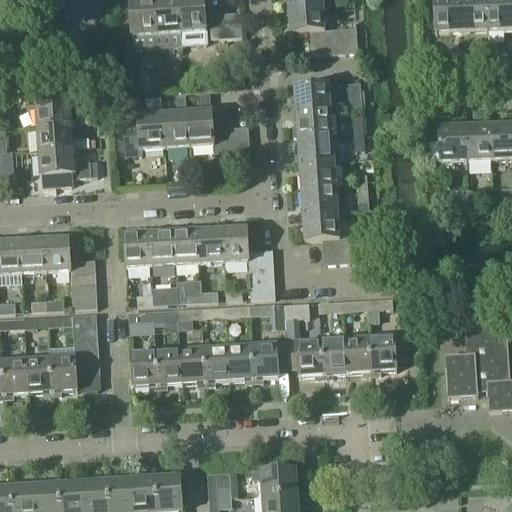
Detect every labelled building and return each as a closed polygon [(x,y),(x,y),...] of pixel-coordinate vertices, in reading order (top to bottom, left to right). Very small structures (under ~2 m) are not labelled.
[(156,51),(153,4),(152,0),(143,0),(143,5),(128,6),(131,52),(156,51)] [(181,49),(180,38),(178,2),(177,0),(167,0),(167,3),(153,4),(156,51),(181,49)] [(191,0),(192,1),(178,2),(180,38),(205,37),(204,20),(203,1),(201,1),(201,0),(191,0)] [(286,0),(287,10),(322,7),(321,0),(286,0)] [(488,35),(511,34),(511,16),(511,0),(499,0),(486,1),(488,35)] [(461,37),(488,35),(486,1),(460,2),(461,37)] [(435,38),(461,37),(460,2),(434,3),(435,38)] [(322,7),(287,10),(289,37),(324,35),(322,7)] [(227,19),(229,43),(241,43),(239,18),(227,19)] [(216,19),(204,20),(206,45),(217,44),(216,19)] [(217,44),(229,43),(227,19),(216,19),(217,44)] [(343,33),(345,60),(357,59),(355,32),(343,33)] [(333,61),(345,60),(343,33),(331,34),(333,61)] [(321,62),(333,61),(331,34),(319,36),(321,62)] [(309,63),(321,62),(319,36),(306,37),(309,63)] [(349,113),(362,112),(360,86),(348,87),(349,113)] [(294,117),(330,115),(328,90),(292,93),(294,117)] [(200,116),(185,117),(187,152),(213,150),(214,159),(224,159),(223,134),(212,135),(211,115),(209,115),(208,100),(199,100),(200,116)] [(187,152),(185,117),(184,102),(176,102),(177,118),(161,119),(164,154),(187,152)] [(164,154),(161,119),(160,103),(147,103),(148,119),(137,120),(137,129),(126,131),(128,164),(138,163),(139,156),(143,155),(145,164),(164,162),(164,154)] [(71,130),(87,129),(86,119),(71,120),(70,104),(35,107),(36,132),(71,130)] [(296,143),(332,141),(330,115),(294,117),(296,143)] [(353,139),(364,138),(362,120),(352,121),(353,139)] [(491,164),(511,163),(511,128),(490,129),(491,164)] [(488,164),(491,164),(490,129),(465,130),(466,165),(474,165),(474,170),(489,170),(488,164)] [(38,157),(73,155),(89,154),(88,145),(88,144),(72,145),(71,130),(36,132),(38,157)] [(440,166),(466,165),(465,130),(438,131),(440,166)] [(234,133),(236,158),(248,157),(246,132),(234,133)] [(224,159),(236,158),(234,133),(223,134),(224,159)] [(364,138),(353,139),(354,155),(365,155),(364,138)] [(298,168),(333,165),(332,141),(296,143),(298,168)] [(73,155),(38,157),(39,182),(43,181),(43,192),(73,190),(72,180),(74,179),(74,178),(90,177),(89,169),(74,170),(73,155)] [(8,161),(0,161),(0,173),(8,173),(8,161)] [(300,194),(335,192),(333,165),(298,168),(300,194)] [(357,190),(367,190),(366,178),(356,179),(357,190)] [(367,190),(357,190),(358,206),(368,205),(367,190)] [(302,219),(337,217),(335,192),(300,194),(302,219)] [(501,203),(511,202),(511,192),(501,193),(501,203)] [(467,194),(467,203),(484,203),(484,193),(467,194)] [(450,204),(467,203),(467,194),(450,195),(450,204)] [(334,243),(339,243),(337,217),(302,219),(304,245),(322,244),(334,243)] [(222,234),(224,266),(225,273),(245,272),(245,265),(247,265),(245,232),(222,234)] [(220,266),(224,266),(222,234),(198,235),(199,267),(200,275),(221,273),(220,266)] [(176,269),(199,267),(198,235),(175,237),(176,269)] [(172,269),(176,269),(175,237),(149,238),(151,270),(151,278),(173,276),(172,269)] [(126,271),(151,270),(149,238),(125,240),(126,271)] [(357,242),(360,268),(372,267),(370,241),(357,242)] [(348,268),(346,243),(346,242),(339,243),(334,243),(336,269),(348,268)] [(348,268),(360,268),(357,242),(346,243),(348,268)] [(67,243),(43,244),(45,277),(70,275),(67,243)] [(323,270),(336,269),(334,243),(322,244),(322,246),(323,270)] [(21,278),(45,277),(43,244),(19,246),(21,278)] [(0,279),(21,278),(19,246),(0,246),(0,279)] [(248,266),(273,265),(272,254),(247,255),(248,266)] [(74,265),(72,278),(94,277),(95,263),(74,265)] [(249,278),(274,277),(273,265),(248,266),(249,278)] [(71,290),(95,289),(94,277),(72,278),(70,278),(71,290)] [(249,291),(274,289),(274,277),(249,278),(249,291)] [(72,302),(96,301),(95,289),(71,290),(72,302)] [(274,289),(249,291),(250,304),(275,302),(274,289)] [(227,305),(240,304),(240,294),(226,295),(227,305)] [(201,296),(202,307),(217,306),(216,295),(201,296)] [(189,307),(202,307),(201,296),(188,297),(189,307)] [(152,299),(153,310),(168,309),(167,298),(152,299)] [(139,310),(153,310),(152,299),(138,300),(139,310)] [(96,301),(72,302),(72,315),(97,313),(96,301)] [(368,304),(368,314),(369,327),(379,326),(378,314),(394,313),(393,302),(368,304)] [(344,316),(357,315),(357,304),(344,305),(344,316)] [(47,306),(47,315),(63,314),(62,305),(47,306)] [(330,317),(344,316),(344,305),(329,306),(330,317)] [(31,316),(47,315),(47,306),(31,307),(31,316)] [(261,307),(262,318),(275,317),(275,306),(261,307)] [(0,308),(0,317),(16,316),(15,307),(0,308)] [(311,322),(310,318),(310,307),(285,309),(286,323),(311,322)] [(227,320),(240,320),(239,308),(226,309),(227,320)] [(214,321),(227,320),(226,309),(213,310),(214,321)] [(165,324),(179,323),(178,312),(164,313),(165,324)] [(179,323),(193,323),(192,312),(178,312),(179,323)] [(130,327),(143,326),(142,315),(129,316),(130,327)] [(74,333),(99,331),(98,318),(73,320),(74,329),(74,333)] [(58,321),(59,330),(74,329),(73,320),(58,321)] [(24,332),(39,331),(39,322),(23,323),(24,332)] [(1,334),(24,332),(23,323),(0,325),(1,334)] [(511,384),(509,384),(506,324),(464,327),(466,357),(445,359),(447,402),(478,400),(478,396),(487,396),(489,416),(511,414),(511,384)] [(75,345),(99,343),(99,331),(74,333),(75,345)] [(370,342),(373,377),(398,375),(396,340),(370,342)] [(348,378),(373,377),(370,342),(346,344),(348,378)] [(76,357),(100,355),(99,343),(75,345),(76,357)] [(325,380),(348,378),(346,344),(322,345),(325,380)] [(300,381),(325,380),(322,345),(288,347),(289,374),(299,374),(300,381)] [(280,375),(289,374),(288,347),(253,350),(255,384),(280,383),(280,375)] [(231,386),(255,384),(253,350),(229,351),(231,386)] [(207,387),(231,386),(229,351),(205,353),(207,387)] [(184,389),(207,387),(205,353),(181,354),(184,389)] [(159,391),(184,389),(181,354),(156,356),(159,391)] [(100,355),(76,357),(77,361),(77,369),(101,367),(100,355)] [(134,392),(159,391),(156,356),(132,357),(134,392)] [(77,361),(51,363),(54,398),(79,396),(78,382),(77,369),(77,361)] [(29,399),(54,398),(51,363),(26,364),(29,399)] [(6,401),(29,399),(26,364),(3,366),(6,401)] [(78,382),(102,380),(101,367),(77,369),(78,382)] [(419,472),(426,459),(415,453),(408,466),(419,472)] [(253,476),(254,487),(262,487),(263,500),(298,498),(296,473),(253,476)] [(208,492),(216,491),(215,478),(207,479),(208,492)] [(215,478),(216,491),(229,491),(228,478),(215,478)] [(155,483),(157,511),(181,511),(180,481),(155,483)] [(133,511),(157,511),(155,483),(131,484),(133,511)] [(108,511),(133,511),(131,484),(106,486),(108,511)] [(85,511),(108,511),(106,486),(84,487),(85,511)] [(60,511),(85,511),(84,487),(59,489),(60,511)] [(34,511),(60,511),(59,489),(33,491),(34,511)] [(11,511),(34,511),(33,491),(10,492),(11,511)] [(0,511),(11,511),(10,492),(0,492),(0,511)] [(252,507),(252,497),(234,497),(234,507),(252,507)] [(263,511),(298,511),(298,498),(263,500),(263,511)]
